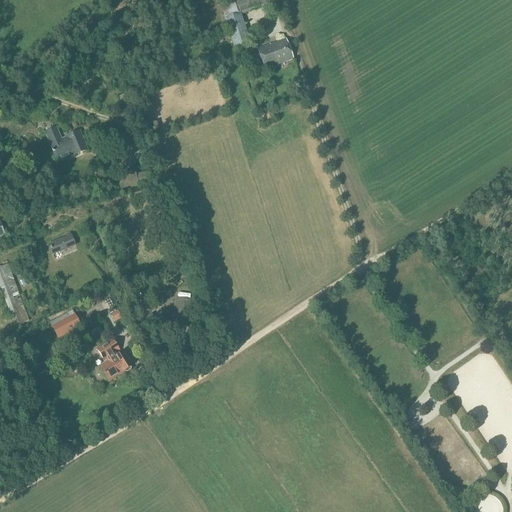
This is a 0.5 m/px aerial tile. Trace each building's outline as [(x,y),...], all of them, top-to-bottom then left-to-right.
[(278,0),(235,0),(220,5),(234,48),(250,43),(241,15),(277,3),(278,0)] [(266,71),(278,67),(278,66),(294,60),(287,39),(271,45),(271,44),(257,49),(266,71)] [(45,133),(55,157),(71,150),(73,156),(88,150),(80,131),(69,136),(70,139),(62,142),(56,128),(45,133)] [(75,246),(71,236),(48,245),(52,255),(75,246)] [(27,317),(12,275),(5,278),(1,267),(0,266),(0,288),(14,325),(29,320),(27,317)] [(63,289),(54,290),(55,300),(64,299),(63,289)] [(175,299),(174,305),(173,312),(178,312),(176,322),(189,324),(192,301),(175,299)] [(110,315),(114,325),(124,319),(118,310),(110,315)] [(59,339),(82,327),(75,314),(52,327),(59,339)] [(145,327),(156,321),(153,315),(141,321),(145,327)] [(103,330),(98,325),(88,334),(95,336),(103,330)] [(123,353),(119,356),(117,352),(120,350),(113,339),(97,350),(104,361),(109,358),(111,361),(100,368),(108,382),(132,367),(123,353)]
